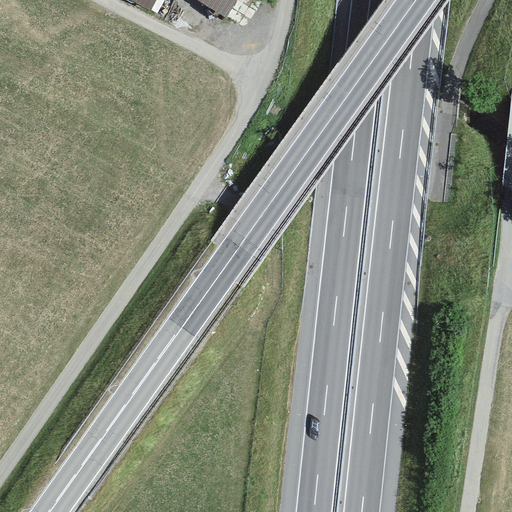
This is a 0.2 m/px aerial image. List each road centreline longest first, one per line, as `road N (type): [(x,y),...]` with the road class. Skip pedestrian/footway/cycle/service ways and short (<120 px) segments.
road 1 (primary): [(415,0),(49,511)]
road 2 (unclassified): [(0,475),(242,121),(287,0)]
road 3 (motorway): [(369,0),(313,511)]
road 4 (motorway): [(363,511),(419,0)]
road 5 (track): [(511,268),(496,313),(466,511)]
